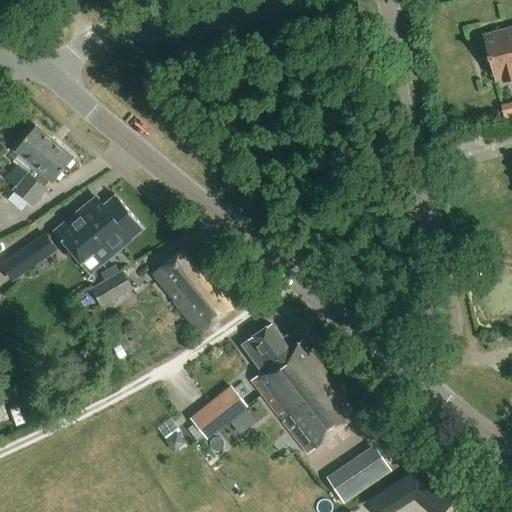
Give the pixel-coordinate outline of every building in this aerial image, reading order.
[(511,29),(483,37),(492,74),(494,83),(502,81),(503,85),(511,82),(511,29)] [(35,168),(57,143),(37,127),(16,152),(19,155),(12,163),(16,167),(6,179),(16,187),(34,167),(35,168)] [(16,187),(14,190),(33,206),(47,190),(42,185),(48,179),(53,184),(75,159),(57,143),(35,168),(34,167),(16,187)] [(57,235),(75,255),(91,274),(144,229),(116,197),(103,208),(97,201),(57,235)] [(209,268),(202,273),(184,251),(155,274),(175,299),(172,301),(200,335),(238,305),(223,287),(217,292),(209,283),(216,277),(209,268)] [(123,272),(92,290),(102,309),(134,290),(123,272)] [(307,455),(359,417),(303,342),(292,350),(273,325),(244,346),(263,372),(251,380),(307,455)] [(231,386),(190,419),(207,441),(230,423),(245,410),(248,408),(231,386)] [(157,429),(165,439),(177,429),(170,419),(157,429)] [(326,479),(342,503),(388,472),(372,448),(326,479)] [(397,483),(428,511),(445,511),(454,503),(418,469),(397,483)] [(392,511),(380,493),(369,501),(375,511),(392,511)]
